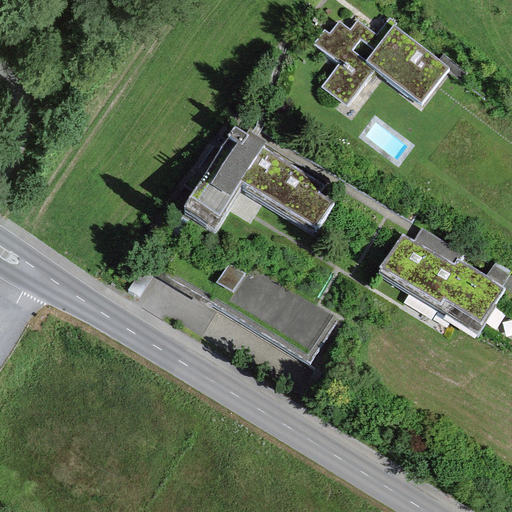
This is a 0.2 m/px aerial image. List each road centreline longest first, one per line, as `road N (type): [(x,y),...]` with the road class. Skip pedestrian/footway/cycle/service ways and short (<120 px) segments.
road 1 (tertiary): [(0,249),(428,511)]
road 2 (track): [(0,178),(26,132),(26,105),(0,64)]
